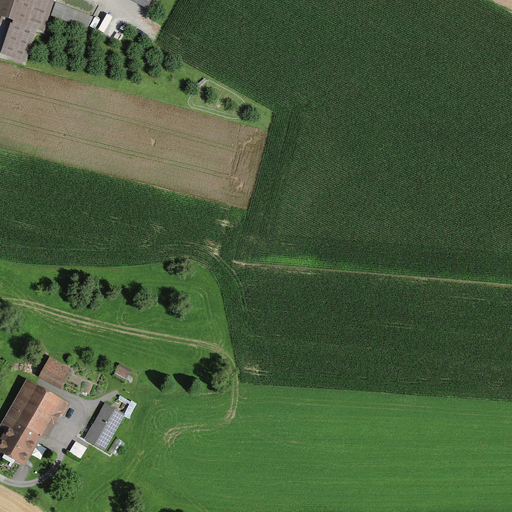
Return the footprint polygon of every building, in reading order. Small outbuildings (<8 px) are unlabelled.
[(55,0),(0,0),(0,23),(3,25),(5,18),(17,22),(5,56),(24,62),(34,31),(44,34),(55,0)] [(58,3),(53,16),(89,31),(94,18),(58,3)] [(72,370),(51,359),(39,381),(60,392),(72,370)] [(132,372),(121,366),(117,373),(127,380),(132,372)] [(68,406),(30,385),(0,438),(0,455),(24,469),(55,413),(63,417),(68,406)] [(125,417),(106,406),(86,440),(105,451),(125,417)] [(77,442),(71,452),(82,459),(88,449),(77,442)]
